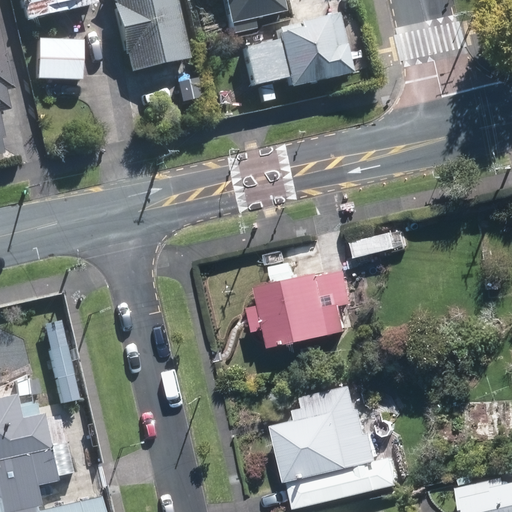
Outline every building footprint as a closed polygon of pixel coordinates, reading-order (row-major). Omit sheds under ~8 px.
[(96,3),(95,0),(19,0),(24,19),(96,3)] [(128,72),(188,58),(174,0),(109,0),(112,1),(128,72)] [(218,0),(224,23),(227,23),(230,33),(252,28),(250,18),(280,11),(277,0),(218,0)] [(289,73),(291,82),(350,68),(336,12),(279,25),(282,37),(245,46),(253,81),(289,73)] [(16,89),(2,21),(0,21),(0,152),(10,150),(1,111),(14,109),(10,90),(16,89)] [(81,78),(82,38),(36,38),(36,78),(81,78)] [(197,74),(164,83),(169,102),(202,93),(197,74)] [(389,231),(362,237),(365,253),(392,247),(389,231)] [(348,300),(341,267),(312,273),(312,270),(250,283),(254,302),(244,305),(249,329),(260,327),(263,345),(340,329),(335,303),(348,300)] [(353,323),(350,310),(339,312),(342,325),(353,323)] [(65,373),(58,344),(42,347),(49,377),(65,373)] [(66,375),(57,377),(60,390),(69,388),(66,375)] [(290,507),(393,482),(386,455),(371,458),(365,431),(361,432),(355,406),(350,407),(345,382),(295,394),(297,404),(288,406),(291,417),(266,423),(280,480),(284,479),(290,507)] [(58,479),(43,411),(20,417),(15,393),(0,396),(0,511),(103,511),(100,496),(37,509),(36,504),(41,503),(37,483),(58,479)] [(511,511),(511,475),(462,485),(466,509),(457,511),(511,511)]
